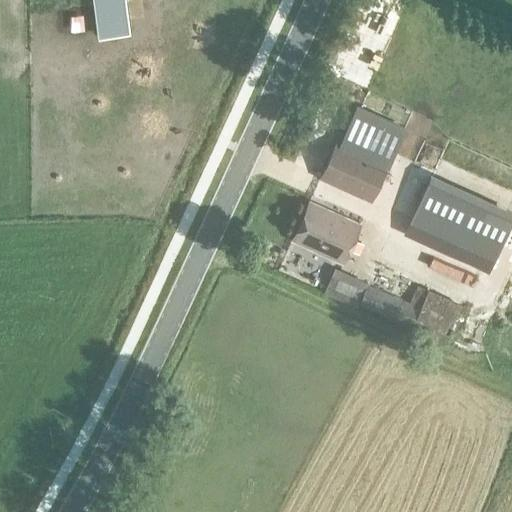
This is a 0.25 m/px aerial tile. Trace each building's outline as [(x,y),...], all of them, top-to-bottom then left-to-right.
[(94,0),(99,38),(131,33),(126,0),(94,0)] [(336,140),(320,177),(371,199),(387,163),(341,142),(336,140)] [(511,212),(431,176),(411,219),(448,235),(442,248),(488,269),(511,215),(511,212)] [(309,200),(292,238),(343,261),(349,247),(357,251),(361,241),(354,237),(360,223),(309,200)] [(366,285),(358,303),(422,331),(438,296),(428,291),(421,306),(410,301),(408,300),(368,282),(366,285)]
